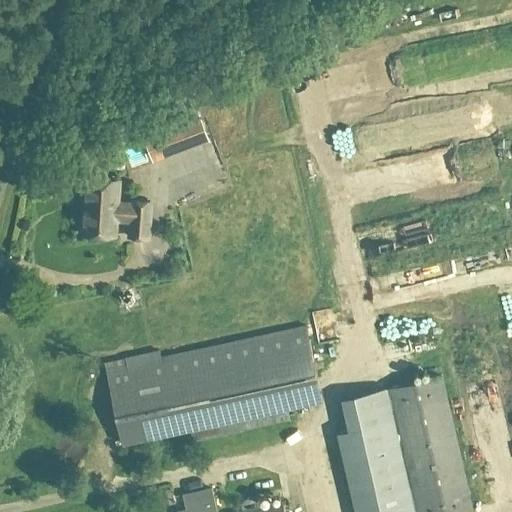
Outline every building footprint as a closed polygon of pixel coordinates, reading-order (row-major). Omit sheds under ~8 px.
[(447,0),(449,12),(461,10),(460,0),(447,0)] [(336,100),(387,90),(382,63),(331,72),(336,100)] [(189,95),(132,116),(148,158),(205,137),(189,95)] [(338,135),(344,152),(377,140),(371,123),(338,135)] [(455,160),(471,152),(466,142),(450,150),(455,160)] [(117,179),(85,176),(81,231),(112,234),(114,218),(130,219),(129,235),(147,237),(150,200),(132,198),(131,203),(116,202),(117,179)] [(470,204),(440,215),(443,222),(455,218),(460,232),(478,225),(470,204)] [(292,312),(308,311),(308,299),(291,300),(292,312)] [(130,356),(132,362),(108,367),(124,442),(322,400),(306,325),(162,356),(160,349),(130,356)] [(402,342),(409,366),(430,360),(423,336),(402,342)] [(321,353),(346,347),(343,337),(319,343),(321,353)] [(339,431),(358,511),(446,511),(472,506),(441,374),(344,397),(351,428),(339,431)] [(215,433),(239,429),(238,421),(191,428),(196,460),(213,457),(211,446),(217,445),(215,433)] [(176,509),(174,480),(147,482),(149,511),(176,509)] [(175,511),(284,511),(282,500),(233,510),(228,490),(213,494),(211,486),(184,492),(188,508),(175,511)]
